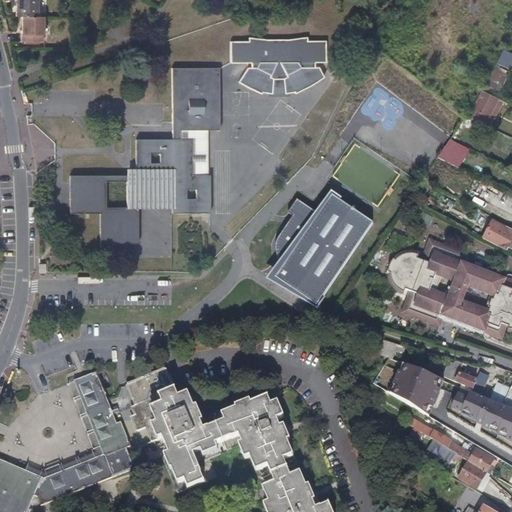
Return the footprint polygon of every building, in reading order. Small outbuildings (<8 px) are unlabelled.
[(36,16),(35,0),(13,0),(13,15),(21,16),(36,16)] [(42,40),(42,16),(36,16),(21,16),(20,31),(20,40),(42,40)] [(326,63),(324,40),(305,41),(305,36),(288,40),(280,41),(267,41),(255,39),(248,38),(248,42),(229,42),(229,63),(249,64),(250,67),(250,69),(246,70),(237,86),(261,97),(262,94),(271,96),(271,93),(285,93),(285,96),(294,94),(296,95),(324,77),(317,68),(314,68),(313,63),(326,63)] [(497,66),(509,71),(511,66),(511,56),(504,53),(497,66)] [(497,66),(486,88),(498,94),(509,71),(497,66)] [(220,129),(220,67),(172,67),(172,128),(172,136),(136,136),(136,170),(129,170),(129,177),(72,177),(72,213),(102,213),(102,243),(137,243),(137,210),(170,210),(171,214),(210,214),(210,174),(208,174),(192,174),(192,138),(179,138),(179,129),(208,129),(220,129)] [(443,143),(459,120),(410,85),(409,87),(406,84),(399,94),(417,107),(409,118),(443,143)] [(483,91),(471,114),(491,125),(501,106),(495,103),(497,99),(483,91)] [(343,113),(333,126),(345,135),(355,123),(343,113)] [(208,137),(208,129),(179,129),(179,138),(192,138),(192,174),(208,174),(208,137)] [(469,151),(451,141),(439,159),(447,163),(458,169),(464,159),(469,151)] [(356,245),(373,219),(331,192),(318,211),(296,196),(287,210),(292,213),(284,226),(275,239),(274,244),(274,246),(275,250),(279,256),(283,261),(285,263),(276,276),(293,287),(303,291),(304,290),(308,293),(306,296),(317,304),(339,270),(356,245)] [(511,231),(493,221),(484,240),(507,252),(509,250),(511,251),(511,231)] [(409,248),(412,247),(416,237),(396,230),(390,246),(402,250),(409,248)] [(465,249),(465,250),(457,247),(458,246),(452,243),(452,245),(444,242),(444,240),(438,238),(438,240),(433,238),(426,256),(421,254),(422,249),(419,248),(417,247),(412,247),(409,248),(402,250),(399,254),(396,256),(395,259),(393,262),(392,265),(392,269),(392,273),(393,277),(394,278),(396,281),(398,284),(400,286),(402,288),(406,290),(408,284),(414,286),(407,305),(412,306),(411,308),(416,310),(417,309),(425,312),(425,313),(430,316),(431,314),(439,317),(439,319),(442,320),(446,308),(488,325),(488,323),(492,325),(491,329),(503,333),(505,330),(503,329),(506,320),(511,322),(510,327),(511,327),(511,277),(510,280),(507,279),(507,277),(465,262),(469,250),(465,249)] [(394,278),(393,277),(379,272),(374,288),(394,295),(398,284),(396,281),(394,278)] [(403,347),(381,341),(380,356),(389,359),(393,351),(401,354),(403,347)] [(463,364),(457,362),(456,365),(454,368),(461,371),(463,364)] [(463,385),(463,388),(502,405),(510,387),(479,374),(476,381),(459,374),(461,371),(454,368),(456,365),(450,363),(445,377),(463,385)] [(430,414),(442,379),(398,364),(386,398),(430,414)] [(176,391),(176,388),(174,389),(167,371),(129,385),(137,405),(138,406),(169,393),(176,391)] [(109,401),(101,380),(98,374),(76,383),(85,407),(86,411),(109,402),(109,401)] [(90,420),(86,411),(85,407),(76,383),(69,386),(81,417),(94,451),(95,453),(102,456),(103,455),(101,450),(90,420)] [(210,428),(195,392),(179,398),(176,391),(169,393),(138,406),(137,405),(133,407),(137,415),(133,417),(139,432),(150,428),(156,442),(165,439),(167,446),(173,444),(176,453),(171,455),(165,457),(180,494),(205,483),(199,465),(230,452),(219,425),(210,428)] [(511,443),(511,408),(472,392),(469,398),(460,393),(451,410),(482,426),(481,429),(511,443)] [(282,439),(279,430),(282,429),(278,421),(284,418),(278,402),(273,405),(270,398),(253,405),(253,403),(238,409),(236,404),(214,413),(219,425),(230,452),(241,447),(247,460),(252,458),(261,480),(299,464),(290,443),(288,444),(285,438),(282,439)] [(112,411),(112,410),(110,406),(109,402),(86,411),(90,420),(112,411)] [(131,448),(124,429),(122,424),(118,426),(112,411),(90,420),(101,450),(110,447),(113,455),(128,449),(131,448)] [(409,418),(405,424),(414,430),(425,436),(430,427),(424,424),(425,422),(413,415),(411,419),(409,418)] [(291,442),(285,427),(282,429),(279,430),(282,439),(285,438),(288,444),(290,443),(291,442)] [(465,459),(467,460),(470,453),(440,436),(436,443),(465,459)] [(436,443),(435,442),(428,454),(440,461),(438,463),(451,471),(455,464),(452,462),(453,459),(462,464),(465,459),(436,443)] [(176,453),(173,444),(167,446),(171,455),(176,453)] [(116,466),(121,457),(129,453),(128,449),(113,455),(110,447),(101,450),(103,455),(104,457),(98,460),(102,467),(108,464),(116,481),(121,478),(116,466)] [(487,472),(491,464),(493,460),(476,450),(470,462),(487,472)] [(43,481),(82,466),(98,460),(104,457),(103,455),(102,456),(95,453),(56,468),(44,473),(43,481)] [(129,474),(133,463),(129,453),(121,457),(116,466),(121,478),(123,477),(129,474)] [(440,461),(428,454),(427,457),(438,463),(440,461)] [(84,493),(110,483),(116,481),(108,464),(102,467),(98,460),(82,466),(43,481),(27,473),(6,463),(0,460),(0,511),(29,511),(33,505),(36,497),(38,501),(41,509),(45,510),(45,509),(84,493)] [(460,479),(477,488),(487,472),(470,462),(460,479)] [(335,511),(331,503),(330,503),(322,506),(318,499),(316,499),(309,502),(305,494),(308,492),(305,487),(308,485),(299,464),(261,480),(270,502),(265,504),(268,511),(335,511)] [(44,473),(30,466),(27,473),(43,481),(44,473)] [(487,475),(488,473),(487,472),(477,488),(478,489),(487,475)] [(316,499),(310,486),(310,485),(308,485),(305,487),(308,492),(305,494),(309,502),(316,499)]
